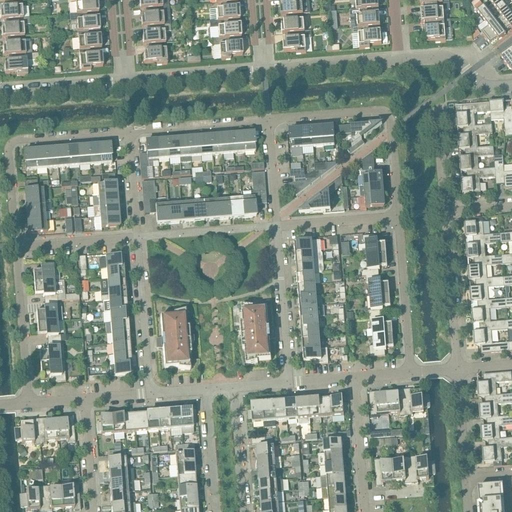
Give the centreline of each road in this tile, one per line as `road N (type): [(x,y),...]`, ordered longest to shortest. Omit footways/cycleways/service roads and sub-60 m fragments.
road 1 (residential): [(15,247),(9,145),(128,131)]
road 2 (residential): [(268,120),(384,112),(398,216)]
road 3 (residential): [(289,383),(276,225)]
road 4 (residential): [(457,370),(446,212)]
road 5 (residential): [(150,394),(136,237)]
road 6 (residential): [(398,216),(410,373)]
road 7 (residential): [(28,403),(15,247)]
road 8 (residential): [(128,131),(268,120)]
road 9 (residential): [(365,511),(354,378)]
road 10 (unclassified): [(273,70),(399,60)]
road 11 (residential): [(243,511),(232,387)]
road 12 (residential): [(276,225),(398,216)]
road 13 (residential): [(206,389),(215,511)]
road 14 (unclassified): [(399,60),(451,59),(487,87),(511,86)]
road 15 (residential): [(136,237),(15,247)]
road 16 (unclassified): [(133,82),(253,71)]
